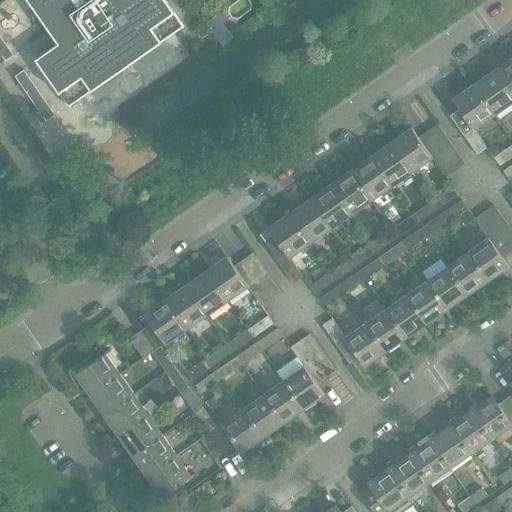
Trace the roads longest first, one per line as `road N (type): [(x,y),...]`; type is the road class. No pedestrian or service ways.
road 1 (residential): [(64,312),(511,5)]
road 2 (residential): [(244,511),(511,327)]
road 3 (residential): [(64,312),(40,274),(43,179),(0,119)]
road 4 (residential): [(121,511),(47,403)]
